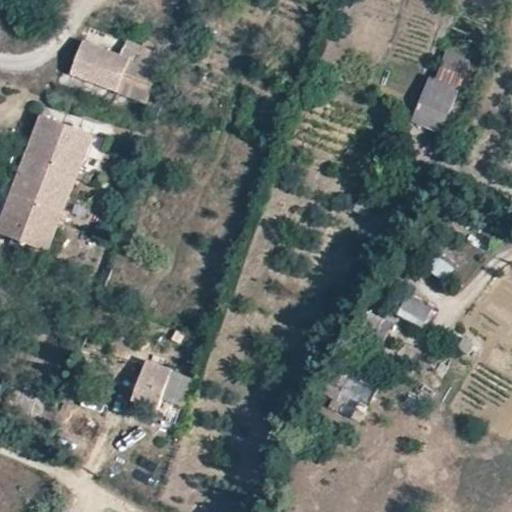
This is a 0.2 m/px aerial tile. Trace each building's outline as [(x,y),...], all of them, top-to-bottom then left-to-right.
[(69,74),(116,92),(129,60),(82,42),(69,74)] [(440,70),(434,84),(456,94),(462,80),(440,70)] [(446,118),(456,94),(434,84),(429,82),(419,106),(422,107),(444,117),(446,118)] [(436,134),(444,117),(422,107),(416,124),(436,134)] [(25,152),(9,189),(34,199),(66,123),(41,113),(25,152)] [(91,134),(66,123),(34,199),(9,189),(0,210),(0,232),(17,240),(42,251),(91,134)] [(408,296),(399,316),(426,328),(435,308),(408,296)] [(148,356),(134,396),(159,405),(173,366),(148,356)]
